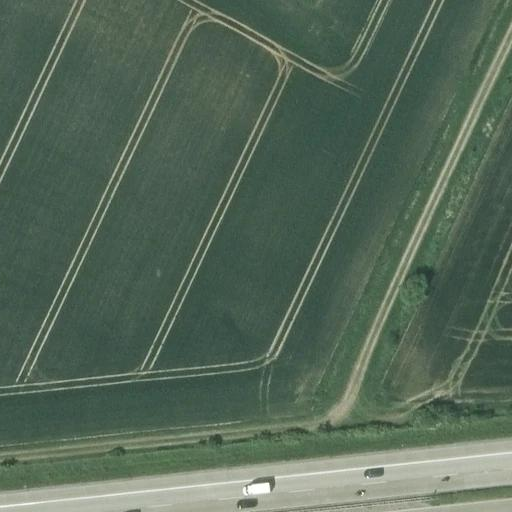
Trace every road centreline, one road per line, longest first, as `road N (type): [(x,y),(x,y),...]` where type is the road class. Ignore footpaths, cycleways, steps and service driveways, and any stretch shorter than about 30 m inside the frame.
road 1 (track): [(511,47),(339,420),(304,433),(0,465)]
road 2 (motorway): [(511,471),(128,511)]
